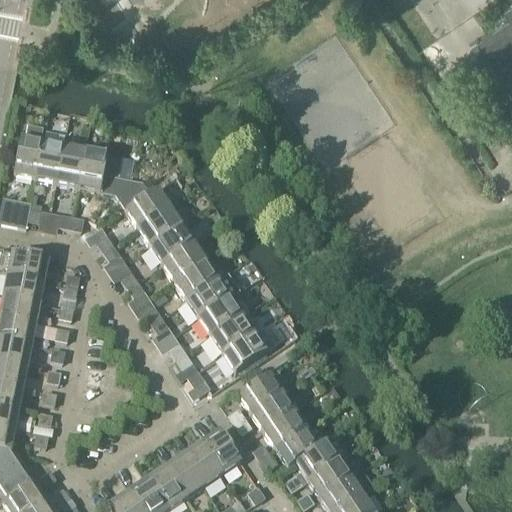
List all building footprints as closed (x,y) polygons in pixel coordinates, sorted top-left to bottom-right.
[(511,3),(502,10),(508,19),(469,45),(487,71),(509,57),(511,60),(511,3)] [(34,187),(41,149),(40,149),(42,134),(27,131),(24,146),(20,145),(12,182),(34,187)] [(41,149),(34,187),(55,191),(62,153),(41,149)] [(76,195),(83,157),(62,153),(55,191),(76,195)] [(120,164),(83,157),(76,195),(114,202),(124,217),(149,200),(143,191),(116,186),(120,164)] [(136,235),(168,214),(156,196),(149,200),(124,217),(136,235)] [(26,228),(28,216),(17,214),(19,208),(2,205),(0,213),(0,230),(25,235),(26,228)] [(168,214),(136,235),(148,253),(180,232),(168,214)] [(28,216),(26,228),(37,230),(40,218),(28,216)] [(68,236),(70,224),(60,222),(58,234),(68,236)] [(70,224),(68,236),(80,238),(82,227),(70,224)] [(180,232),(148,253),(161,271),(192,250),(180,232)] [(101,259),(111,252),(105,243),(95,250),(101,259)] [(192,250),(161,271),(173,289),(204,268),(192,250)] [(111,252),(101,259),(108,269),(118,262),(111,252)] [(48,267),(0,258),(0,259),(0,280),(6,281),(43,289),(48,267)] [(185,307),(216,286),(204,268),(173,289),(185,307)] [(126,295),(136,288),(129,279),(120,286),(126,295)] [(238,297),(226,279),(216,286),(185,307),(197,325),(229,304),(238,297)] [(2,303),(39,310),(43,289),(6,281),(6,282),(2,303)] [(64,293),(76,295),(78,284),(66,282),(64,293)] [(136,288),(126,295),(132,304),(142,298),(136,288)] [(76,295),(64,293),(62,304),(74,307),(76,295)] [(166,306),(162,300),(152,307),(156,313),(166,306)] [(39,310),(2,303),(0,310),(0,324),(35,331),(39,310)] [(229,304),(197,325),(209,343),(241,322),(229,304)] [(60,314),(58,325),(70,328),(72,317),(60,314)] [(150,331),(160,324),(154,315),(144,321),(150,331)] [(221,361),(253,340),(241,322),(209,343),(221,361)] [(0,346),(31,353),(35,331),(0,324),(0,346)] [(160,324),(150,331),(156,340),(166,334),(160,324)] [(253,340),(221,361),(234,380),(274,353),(261,334),(253,340)] [(56,336),(54,346),(65,349),(68,338),(56,336)] [(0,368),(27,374),(31,353),(0,346),(0,368)] [(174,367),(184,360),(178,351),(168,357),(174,367)] [(51,358),(49,368),(61,370),(63,359),(51,358)] [(184,360),(174,367),(180,376),(190,369),(184,360)] [(0,390),(23,395),(27,374),(0,368),(0,390)] [(47,378),(45,389),(57,391),(59,380),(47,378)] [(196,378),(186,385),(192,394),(202,387),(196,378)] [(249,420),(281,399),(269,380),(237,402),(249,420)] [(23,395),(0,390),(0,412),(18,416),(23,395)] [(43,399),(41,410),(53,412),(55,401),(43,399)] [(281,399),(249,420),(261,439),(293,417),(281,399)] [(0,434),(14,437),(18,416),(0,412),(0,434)] [(233,431),(243,424),(237,416),(227,422),(233,431)] [(293,417),(261,439),(273,456),(305,435),(293,417)] [(39,420),(37,431),(49,434),(51,423),(39,420)] [(243,424),(233,431),(240,441),(250,434),(243,424)] [(317,453),(325,447),(313,430),(305,435),(273,456),(286,475),(294,470),(294,469),(317,453)] [(0,456),(10,458),(14,437),(0,434),(0,456)] [(199,450),(221,482),(239,469),(218,437),(199,450)] [(35,442),(33,452),(45,455),(47,444),(35,442)] [(318,453),(294,469),(294,470),(300,479),(284,489),(290,498),(306,488),(337,466),(346,460),(334,442),(325,447),(317,453),(318,453)] [(181,462),(203,494),(221,482),(199,450),(181,462)] [(258,467),(267,461),(261,451),(251,458),(258,467)] [(1,511),(30,491),(10,460),(10,458),(0,456),(0,509),(1,511)] [(267,461),(258,467),(264,477),(274,470),(267,461)] [(163,474),(185,506),(203,494),(181,462),(163,474)] [(318,506),(350,484),(337,466),(306,488),(318,506)] [(145,486),(162,511),(175,511),(185,506),(163,474),(145,486)] [(49,478),(39,485),(45,494),(55,487),(49,478)] [(350,484),(318,506),(322,511),(346,511),(362,502),(350,484)] [(162,511),(145,486),(128,498),(137,511),(162,511)] [(30,491),(1,511),(38,511),(45,508),(33,489),(30,491)] [(247,500),(254,510),(263,504),(256,494),(247,500)] [(61,497),(52,504),(57,511),(59,511),(68,506),(61,497)] [(137,511),(128,498),(109,511),(137,511)] [(296,507),(299,511),(308,511),(312,510),(306,500),(296,507)] [(368,511),(362,502),(346,511),(368,511)]
